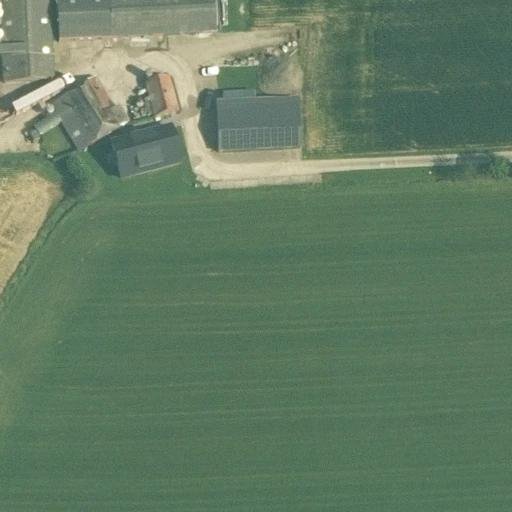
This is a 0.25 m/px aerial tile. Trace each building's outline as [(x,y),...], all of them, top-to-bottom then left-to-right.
[(0,0),(0,42),(2,86),(44,83),(54,80),(49,0),(0,0)] [(55,0),(58,45),(112,41),(214,36),(211,0),(55,0)] [(95,79),(50,107),(77,154),(128,124),(119,107),(112,110),(109,105),(110,104),(95,79)] [(154,120),(177,114),(168,79),(145,85),(154,120)] [(217,154),(267,152),(265,120),(215,122),(217,154)] [(171,127),(108,144),(119,184),(181,168),(171,127)]
